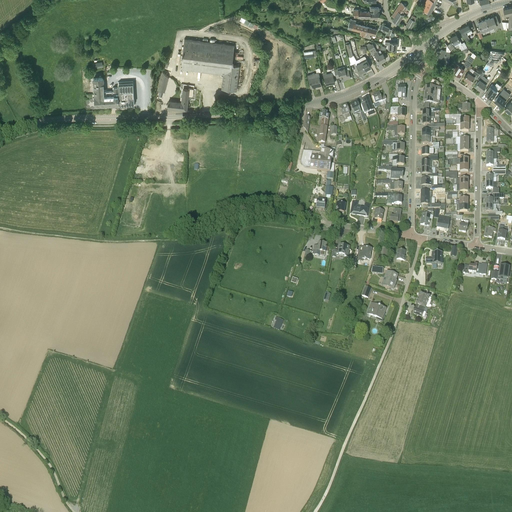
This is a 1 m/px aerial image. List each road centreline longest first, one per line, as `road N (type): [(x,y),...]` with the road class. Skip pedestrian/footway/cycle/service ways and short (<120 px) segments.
road 1 (tertiary): [(0,135),(66,118),(300,105),(347,93),(413,53)]
road 2 (track): [(315,511),(398,314)]
road 3 (residential): [(410,236),(413,92),(423,66)]
road 4 (track): [(162,240),(0,228)]
road 5 (residential): [(476,246),(483,105)]
road 6 (track): [(73,511),(43,456),(0,417)]
